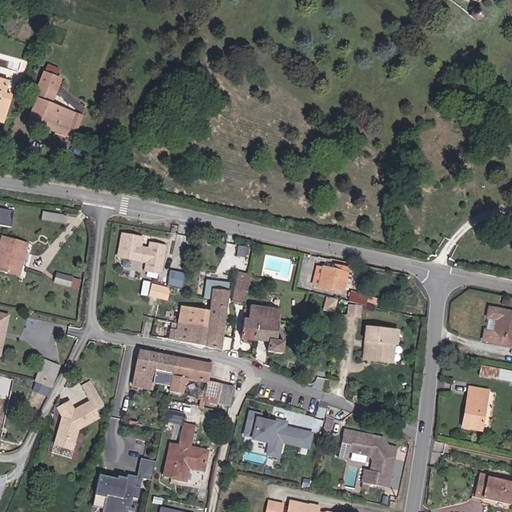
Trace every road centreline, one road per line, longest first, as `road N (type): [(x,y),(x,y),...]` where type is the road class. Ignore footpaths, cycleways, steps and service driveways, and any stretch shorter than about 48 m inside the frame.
road 1 (unclassified): [(442,268),(101,197)]
road 2 (residential): [(101,197),(90,320),(100,335),(252,367)]
road 3 (residential): [(252,367),(419,431)]
road 4 (unknown): [(0,459),(21,451),(90,320)]
road 5 (residential): [(419,431),(442,268)]
road 6 (residential): [(252,367),(230,419),(210,511)]
